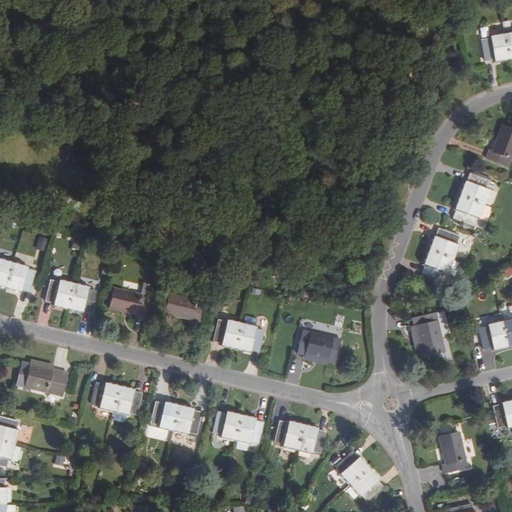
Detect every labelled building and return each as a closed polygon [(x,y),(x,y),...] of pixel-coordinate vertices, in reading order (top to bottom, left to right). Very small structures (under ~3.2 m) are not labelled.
[(493,60),(493,61),(508,59),(504,34),(489,36),(489,38),(480,39),(484,61),(493,60)] [(492,150),(489,149),(485,159),(508,167),(511,155),(511,127),(502,124),(492,150)] [(466,181),(464,181),(459,196),(483,205),(488,190),(487,189),(490,181),(469,173),(466,181)] [(477,217),(479,218),(483,205),(459,196),(454,209),(455,210),(453,218),(474,226),(477,217)] [(435,237),(433,236),(428,251),(452,260),(458,245),(456,244),(459,236),(438,228),(435,237)] [(45,251),(48,238),(39,236),(36,249),(45,251)] [(447,273),(452,260),(428,251),(423,264),(424,265),(421,273),(442,281),(445,273),(447,273)] [(0,286),(6,288),(13,263),(0,259),(0,286)] [(34,272),(26,270),(27,267),(13,263),(6,288),(20,293),(21,290),(29,292),(34,272)] [(53,303),(53,306),(67,309),(73,284),(59,280),(58,283),(50,281),(45,301),(53,303)] [(96,292),(88,290),(88,287),(73,284),(67,309),(83,313),(83,310),(91,312),(96,292)] [(136,318),(144,320),(152,288),(144,286),(142,295),(114,289),(110,309),(136,315),(136,318)] [(199,326),(204,303),(169,295),(165,314),(191,320),(191,324),(199,326)] [(435,313),(413,318),(414,326),(419,349),(421,357),(444,352),(435,313)] [(511,318),(501,321),(507,347),(511,345),(511,318)] [(221,346),(236,349),(242,324),(227,320),(226,323),(219,321),(214,342),(222,344),(221,346)] [(487,326),(478,328),(483,350),(492,348),(492,350),(507,347),(501,321),(487,325),(487,326)] [(255,330),(256,327),(242,324),(236,349),(250,352),(251,350),(259,352),(264,332),(255,330)] [(409,327),(415,350),(419,349),(414,326),(409,327)] [(302,331),(297,354),(304,356),(328,361),(335,363),(340,340),(302,331)] [(326,366),(328,361),(304,356),(303,360),(326,366)] [(54,365),(31,360),(29,364),(53,370),(54,365)] [(62,397),(67,373),(53,370),(29,364),(22,362),(16,386),(62,397)] [(99,408),(113,412),(119,386),(105,383),(104,385),(96,383),(91,404),(99,406),(99,408)] [(133,392),(133,390),(119,386),(113,412),(128,415),(129,413),(137,415),(141,394),(133,392)] [(501,404),(492,406),(497,429),(506,427),(506,428),(511,426),(511,400),(500,403),(501,404)] [(158,427),(172,431),(178,406),(164,403),(163,405),(156,403),(151,423),(159,425),(158,427)] [(193,412),(193,409),(178,406),(172,431),(174,431),(181,433),(188,434),(188,432),(196,434),(201,413),(193,412)] [(220,437),(235,440),(241,416),(226,412),(226,414),(218,412),(212,433),(221,435),(220,437)] [(255,419),(241,416),(235,440),(250,444),(250,441),(258,444),(263,423),(255,421),(255,419)] [(0,417),(0,441),(14,445),(18,430),(15,430),(17,422),(0,417)] [(297,450),(303,425),(289,422),(288,424),(280,422),(275,442),(282,444),(282,447),(297,450)] [(317,428),(303,425),(297,450),(311,454),(312,451),(319,453),(325,433),(317,431),(317,428)] [(178,446),(181,433),(174,431),(171,444),(178,446)] [(445,464),(442,465),(444,474),(467,469),(459,432),(439,437),(445,464)] [(8,459),(10,460),(14,445),(0,441),(0,465),(6,467),(8,459)] [(350,486),(369,469),(359,457),(357,459),(352,453),(336,467),(341,472),(339,474),(350,486)] [(57,455),(55,463),(63,466),(65,457),(57,455)] [(379,480),(369,469),(350,486),(360,497),(362,495),(367,501),(382,487),(377,482),(379,480)]
